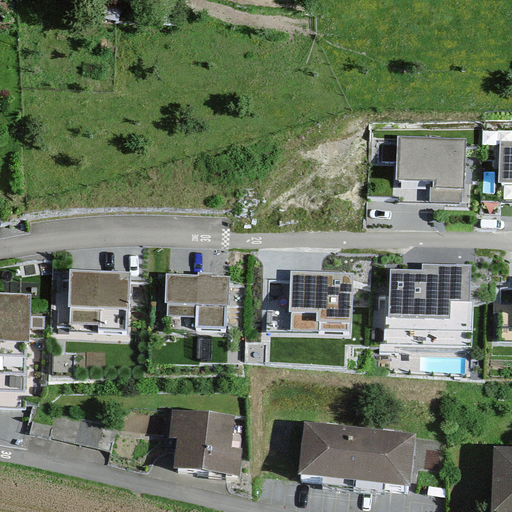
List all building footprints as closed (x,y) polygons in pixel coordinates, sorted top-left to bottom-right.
[(466,139),(400,136),(398,183),(434,185),(433,204),(463,205),(466,139)] [(511,141),(500,141),(498,187),(511,187),(511,141)] [(420,275),(392,275),(390,325),(450,326),(451,310),(469,310),(470,270),(421,268),(420,275)] [(131,278),(71,274),(68,314),(74,315),(73,329),(99,331),(100,315),(129,317),(131,278)] [(352,279),(292,276),(289,337),(319,338),(319,331),(350,333),(352,279)] [(229,282),(168,279),(167,320),(199,322),(198,331),(227,332),(229,282)] [(0,406),(27,408),(30,302),(0,301),(0,406)] [(235,420),(173,413),(170,444),(178,445),(174,478),(239,485),(242,455),(232,454),(235,420)] [(418,441),(308,431),(304,481),(341,484),(413,491),(418,441)] [(511,511),(511,458),(497,459),(496,511),(511,511)]
